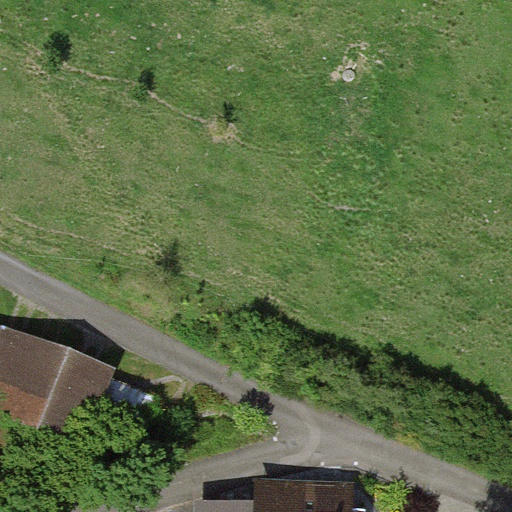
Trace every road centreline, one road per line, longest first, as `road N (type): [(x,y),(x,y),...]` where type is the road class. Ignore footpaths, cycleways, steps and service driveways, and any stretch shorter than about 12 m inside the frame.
road 1 (residential): [(511,507),(322,432),(114,511)]
road 2 (track): [(0,265),(322,432)]
